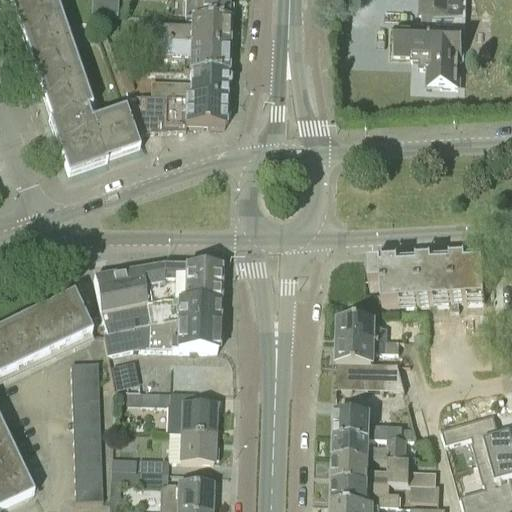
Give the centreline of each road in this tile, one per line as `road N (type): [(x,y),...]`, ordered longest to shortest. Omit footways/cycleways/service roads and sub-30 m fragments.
road 1 (tertiary): [(257,170),(197,172),(47,234)]
road 2 (tertiary): [(511,143),(327,154),(304,168)]
road 3 (tertiary): [(47,234),(224,236),(253,224)]
road 4 (residential): [(276,318),(246,347),(241,511)]
road 5 (residential): [(300,511),(305,348),(276,318)]
road 6 (tertiary): [(312,224),(345,237),(511,232)]
road 7 (tertiary): [(270,511),(276,318)]
